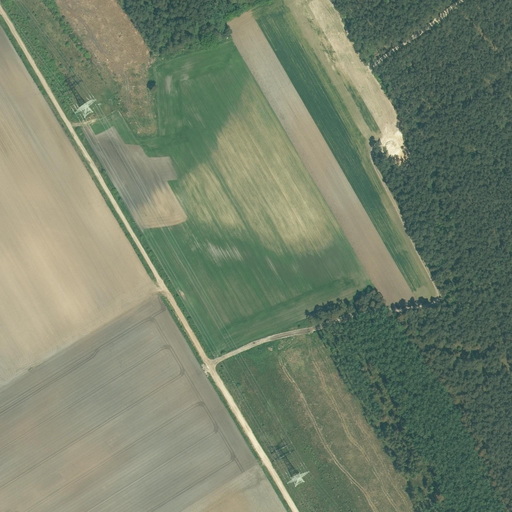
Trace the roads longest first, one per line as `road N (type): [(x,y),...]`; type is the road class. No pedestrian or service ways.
road 1 (track): [(296,511),(0,7)]
road 2 (track): [(210,365),(369,302),(404,332),(447,349),(479,350),(511,338)]
